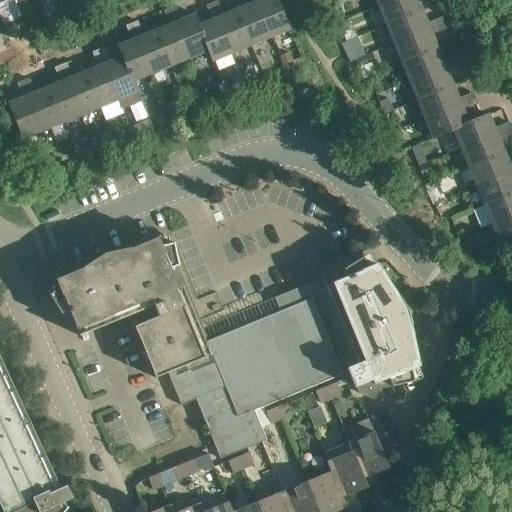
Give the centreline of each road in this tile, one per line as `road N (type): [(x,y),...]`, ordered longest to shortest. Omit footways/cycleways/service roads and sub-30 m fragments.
road 1 (residential): [(0,254),(264,152),(293,152),(319,159),(353,184),(452,289)]
road 2 (tertiary): [(0,262),(116,511)]
road 3 (residential): [(393,511),(452,289)]
